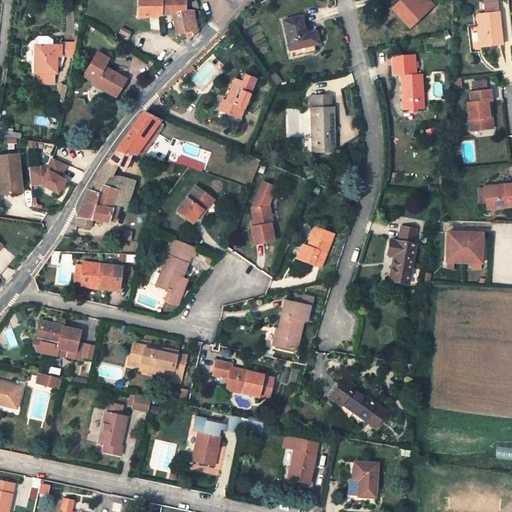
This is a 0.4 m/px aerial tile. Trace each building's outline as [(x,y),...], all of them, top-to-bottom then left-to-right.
[(199,34),(197,15),(197,9),(194,10),(192,0),(142,0),(144,15),(181,12),(183,35),(199,34)] [(394,0),(384,10),(386,13),(401,0),(394,0)] [(424,11),(414,0),(401,0),(386,13),(400,30),(424,11)] [(477,11),(478,20),(491,19),(490,10),(477,11)] [(493,46),(491,19),(478,20),(469,21),(472,47),(493,46)] [(287,57),(292,56),(309,52),(315,50),(311,37),(303,40),(298,23),(280,27),(287,57)] [(143,29),(133,25),(130,32),(139,36),(143,29)] [(69,43),(67,60),(82,62),(85,41),(69,40),(69,43)] [(62,60),(67,60),(69,43),(40,41),(38,68),(42,68),(41,79),(58,81),(58,70),(61,71),(62,60)] [(139,76),(117,64),(122,57),(111,51),(97,74),(108,80),(106,84),(127,96),(139,76)] [(311,59),(309,52),(292,56),(295,63),(311,59)] [(404,57),(386,60),(388,76),(397,75),(402,105),(423,101),(417,70),(407,72),(404,57)] [(260,85),(249,81),(246,89),(239,86),(231,108),(228,107),(223,119),(245,126),(260,85)] [(464,91),(479,90),(478,81),(463,82),(464,91)] [(464,128),(483,127),(483,116),(479,116),(477,100),(483,100),(483,90),(479,90),(464,91),(462,91),(463,101),(458,101),(459,118),(464,118),(464,128)] [(331,156),(330,114),(328,114),(328,104),(311,104),(311,113),(309,114),(310,156),(331,156)] [(150,118),(145,124),(119,156),(136,161),(139,156),(146,144),(154,134),(164,124),(150,118)] [(13,191),(33,188),(27,151),(7,155),(13,191)] [(77,179),(72,176),(78,164),(64,156),(59,169),(52,166),(41,167),(42,185),(53,184),(70,192),(77,179)] [(119,156),(110,167),(119,172),(128,175),(136,161),(119,156)] [(110,188),(119,172),(110,167),(92,190),(91,192),(105,199),(110,188)] [(125,182),(128,175),(119,172),(110,188),(126,194),(119,206),(135,214),(145,215),(148,201),(138,200),(140,187),(125,182)] [(250,231),(254,249),(273,246),(270,228),(271,226),(268,209),(275,192),(263,187),(252,213),(255,230),(250,231)] [(119,206),(126,194),(110,188),(105,199),(119,206)] [(481,213),(511,210),(511,188),(478,191),(480,205),(481,213)] [(79,218),(95,223),(111,228),(119,206),(105,199),(91,192),(78,217),(79,218)] [(210,203),(196,192),(178,217),(193,229),(197,223),(199,224),(204,217),(201,215),(210,203)] [(93,232),(95,223),(79,218),(79,229),(93,232)] [(0,259),(15,239),(0,227),(0,259)] [(331,238),(313,231),(307,249),(301,247),(296,260),(320,269),(331,238)] [(411,236),(397,234),(395,250),(386,248),(384,262),(392,264),(388,289),(406,291),(412,251),(409,251),(411,236)] [(439,238),(439,263),(448,263),(448,268),(466,268),(466,263),(475,263),(475,238),(439,238)] [(199,255),(174,244),(170,253),(192,263),(195,264),(199,255)] [(192,263),(170,253),(168,257),(171,259),(157,292),(170,297),(174,299),(170,308),(178,311),(188,286),(184,284),(192,263)] [(82,267),(82,269),(79,287),(79,289),(91,291),(92,288),(110,291),(109,295),(120,296),(123,273),(82,267)] [(170,297),(166,306),(170,308),(174,299),(170,297)] [(302,306),(300,313),(310,316),(312,309),(302,306)] [(305,330),(310,316),(300,313),(283,310),(272,354),(294,360),(302,330),(305,330)] [(80,349),(83,338),(65,334),(65,332),(44,327),(39,345),(38,352),(40,356),(59,360),(61,354),(70,356),(68,362),(84,366),(88,350),(80,349)] [(185,381),(189,360),(180,358),(181,357),(167,354),(166,355),(147,351),(146,354),(136,351),(132,369),(143,371),(143,368),(159,372),(159,375),(175,379),(174,386),(183,388),(185,381)] [(255,398),(260,379),(227,371),(228,366),(213,363),(209,376),(225,381),(223,391),(255,398)] [(51,386),(50,391),(66,395),(68,382),(45,376),(43,384),(51,386)] [(353,393),(355,390),(342,379),(327,398),(340,409),(342,406),(365,424),(376,411),(353,393)] [(29,393),(0,386),(0,406),(24,411),(29,393)] [(135,417),(152,421),(155,403),(138,399),(135,417)] [(125,424),(128,414),(116,411),(113,420),(111,419),(102,449),(106,451),(104,458),(124,463),(126,457),(122,455),(131,425),(125,424)] [(239,440),(241,425),(229,422),(228,432),(221,430),(220,435),(239,440)] [(220,435),(221,430),(195,424),(192,434),(197,437),(199,437),(191,467),(213,472),(220,442),(218,442),(220,435)] [(317,449),(285,442),(283,454),(294,456),(288,485),(309,490),(317,449)] [(386,477),(359,472),(355,488),(364,491),(360,506),(378,510),(386,477)] [(4,482),(0,496),(0,501),(22,507),(27,488),(4,482)] [(21,511),(22,507),(0,501),(0,511),(21,511)]
